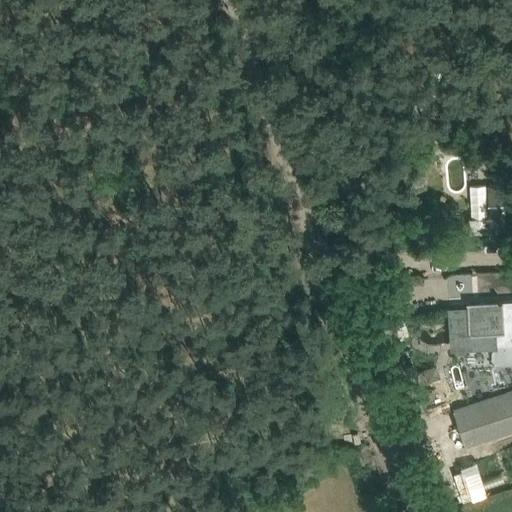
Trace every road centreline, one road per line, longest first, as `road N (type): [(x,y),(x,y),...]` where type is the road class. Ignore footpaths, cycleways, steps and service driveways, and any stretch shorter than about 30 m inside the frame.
road 1 (track): [(229,0),(413,511)]
road 2 (unknown): [(325,257),(511,266)]
road 3 (track): [(3,0),(17,88),(0,134)]
